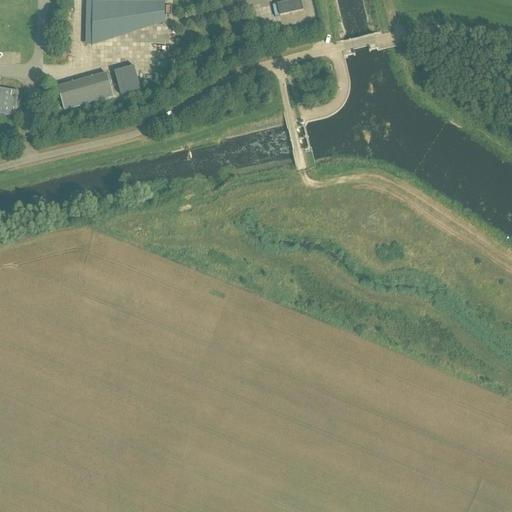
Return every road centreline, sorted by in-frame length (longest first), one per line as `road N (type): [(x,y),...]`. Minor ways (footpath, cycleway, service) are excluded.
road 1 (unclassified): [(0,167),(130,135),(234,76),(278,62)]
road 2 (unclassified): [(334,49),(341,95),(303,118),(288,60)]
road 3 (unclassified): [(511,40),(450,28),(375,40)]
